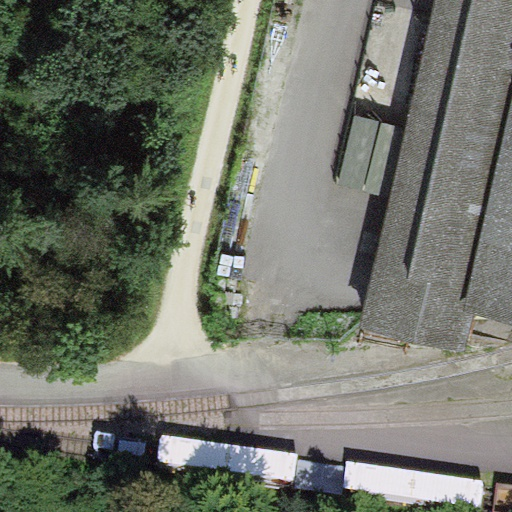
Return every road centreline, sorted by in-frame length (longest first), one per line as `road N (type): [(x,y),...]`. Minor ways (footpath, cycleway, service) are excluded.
road 1 (track): [(156,400),(249,0)]
road 2 (track): [(0,381),(156,400)]
